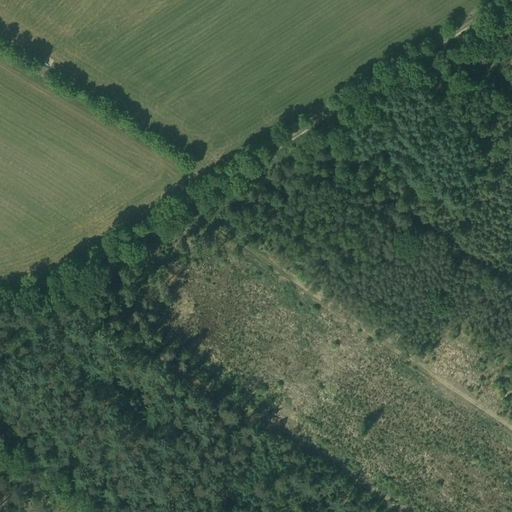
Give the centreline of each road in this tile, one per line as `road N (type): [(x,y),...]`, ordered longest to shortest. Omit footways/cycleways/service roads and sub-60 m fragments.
road 1 (track): [(195,207),(511,430)]
road 2 (track): [(195,207),(511,3)]
road 3 (track): [(0,301),(60,288),(195,207)]
